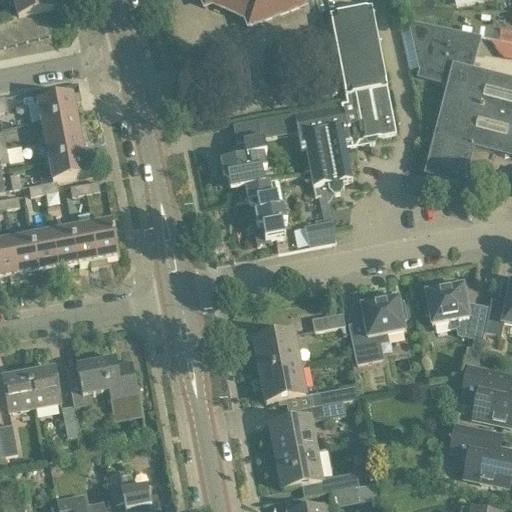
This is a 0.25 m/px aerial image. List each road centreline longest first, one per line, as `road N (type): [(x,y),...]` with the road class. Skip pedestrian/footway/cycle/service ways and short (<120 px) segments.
road 1 (residential): [(175,299),(511,233)]
road 2 (tertiary): [(175,299),(127,56)]
road 3 (tertiary): [(217,511),(175,299)]
road 4 (residential): [(0,334),(175,299)]
road 5 (residential): [(127,56),(0,81)]
